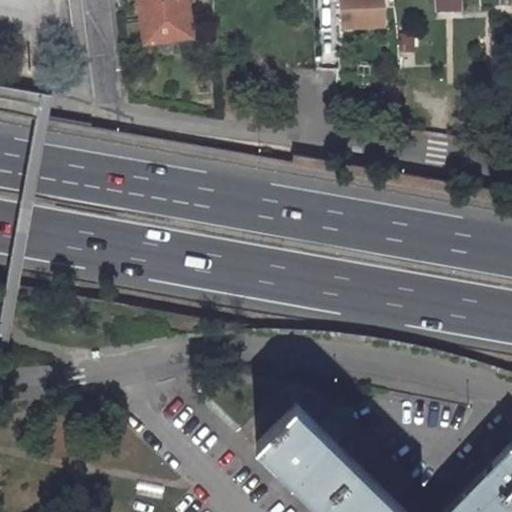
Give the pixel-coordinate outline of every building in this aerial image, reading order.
[(177,0),(137,0),(140,16),(144,16),(148,46),(187,42),(184,12),(179,13),(177,0)] [(339,0),(340,7),(350,7),(351,26),(382,25),(380,0),(339,0)] [(461,11),(460,0),(438,0),(439,12),(461,11)] [(350,7),(340,7),(341,26),(351,26),(350,7)] [(414,33),(401,33),(402,51),(415,50),(414,33)] [(9,319),(0,317),(0,342),(6,343),(9,319)] [(511,511),(511,499),(500,487),(511,475),(511,442),(441,511),(408,511),(295,400),(254,441),(325,511),(511,511)] [(511,475),(500,487),(511,499),(511,475)]
